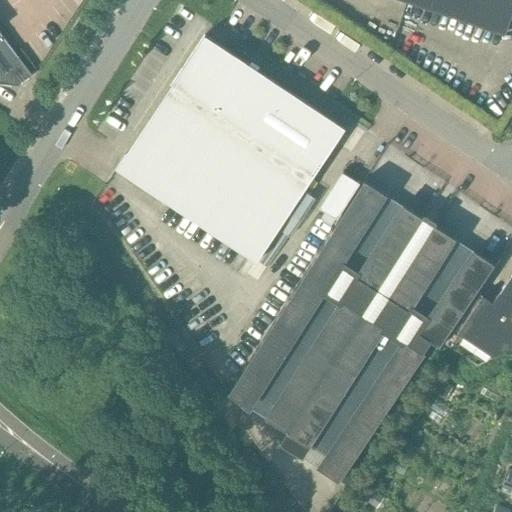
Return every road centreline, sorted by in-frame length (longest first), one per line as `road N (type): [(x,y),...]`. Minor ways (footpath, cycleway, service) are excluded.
road 1 (unclassified): [(252,0),(511,172)]
road 2 (unclassified): [(0,226),(144,0)]
road 3 (secondary): [(118,511),(0,422)]
